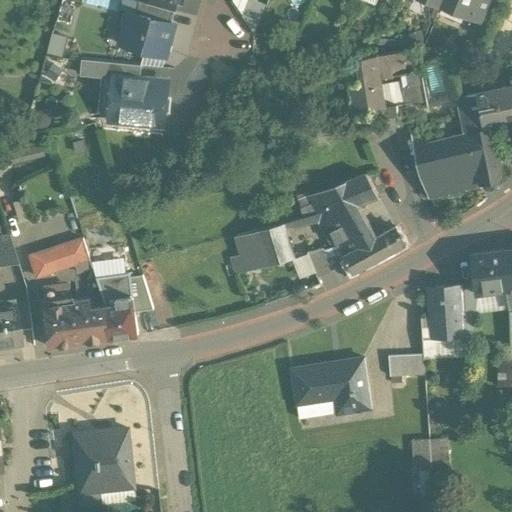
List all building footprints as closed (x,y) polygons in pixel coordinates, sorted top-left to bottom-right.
[(175,0),(150,0),(149,4),(172,11),(175,0)] [(268,0),(247,0),(243,9),(261,17),(268,0)] [(441,0),(440,6),(467,17),(471,7),(474,0),(441,0)] [(489,0),(474,0),(471,7),(484,12),(489,0)] [(149,4),(138,1),(135,13),(150,17),(150,18),(169,23),(172,11),(149,4)] [(135,13),(131,12),(122,44),(144,51),(145,50),(165,55),(169,43),(168,43),(173,24),(169,23),(150,18),(150,17),(135,13)] [(419,47),(375,54),(379,79),(415,72),(424,71),(422,62),(419,47)] [(375,54),(358,57),(361,81),(352,82),(356,111),(383,107),(383,105),(379,79),(375,54)] [(451,54),(422,62),(424,71),(426,83),(426,85),(425,86),(427,97),(435,96),(435,100),(441,99),(453,96),(460,95),(461,95),(454,64),(451,54)] [(141,65),(81,59),(80,74),(113,77),(113,75),(140,77),(141,65)] [(339,59),(332,60),(334,71),(341,70),(339,59)] [(424,71),(415,72),(417,85),(426,83),(424,71)] [(140,77),(113,75),(113,77),(108,120),(163,126),(168,80),(140,77)] [(417,85),(410,86),(412,100),(427,97),(425,86),(426,85),(426,83),(417,85)] [(511,86),(477,93),(483,126),(490,125),(511,120),(511,86)] [(477,93),(462,96),(461,95),(460,95),(462,104),(467,128),(468,129),(483,126),(477,93)] [(460,95),(453,96),(455,105),(462,104),(460,95)] [(412,100),(395,103),(397,122),(437,117),(436,106),(435,100),(435,96),(412,100)] [(395,103),(383,105),(383,107),(386,124),(397,122),(395,103)] [(483,126),(468,129),(469,134),(474,160),(480,185),(503,179),(502,174),(498,160),(494,139),(493,134),(490,125),(483,126)] [(414,148),(420,172),(474,160),(469,134),(464,135),(432,143),(414,148)] [(412,141),(414,148),(432,143),(430,136),(412,141)] [(0,151),(0,164),(44,154),(41,142),(0,151)] [(511,156),(498,160),(502,174),(511,172),(511,156)] [(474,160),(420,172),(430,198),(480,185),(474,160)] [(367,173),(311,194),(318,212),(330,209),(332,214),(379,197),(367,173)] [(378,236),(360,208),(333,217),(334,219),(324,224),(328,232),(332,230),(335,236),(325,241),(329,249),(355,235),(361,246),(378,236)] [(285,222),(235,237),(241,256),(229,259),(234,276),(292,258),(295,257),(285,222)] [(361,246),(343,256),(349,267),(352,272),(404,244),(395,226),(378,236),(361,246)] [(0,266),(18,264),(8,235),(0,236),(0,266)] [(313,264),(343,256),(361,246),(355,235),(329,249),(326,251),(323,247),(309,251),(309,252),(313,264)] [(83,238),(29,256),(35,277),(76,263),(90,259),(83,238)] [(511,249),(503,251),(508,288),(510,307),(511,306),(511,249)] [(503,251),(472,255),(476,284),(477,292),(508,288),(503,251)] [(313,264),(309,252),(295,257),(292,258),(300,277),(320,270),(322,276),(349,267),(343,256),(313,264)] [(90,259),(76,263),(79,273),(93,268),(90,259)] [(96,277),(106,305),(107,306),(118,305),(117,298),(133,296),(130,277),(130,274),(96,277)] [(142,276),(130,277),(133,296),(134,312),(154,310),(142,276)] [(476,284),(460,285),(464,323),(465,334),(452,335),(433,336),(431,318),(420,317),(423,355),(423,360),(471,358),(477,292),(476,284)] [(460,285),(434,288),(436,299),(430,299),(431,318),(433,336),(452,335),(451,324),(464,323),(460,285)] [(69,296),(40,300),(46,345),(83,341),(78,300),(70,301),(69,296)] [(133,296),(117,298),(118,305),(107,306),(110,338),(137,334),(134,312),(133,296)] [(106,305),(90,307),(89,298),(78,300),(83,341),(110,338),(107,306),(106,305)] [(15,303),(0,305),(0,343),(21,340),(19,328),(15,305),(15,303)] [(29,303),(15,305),(19,328),(32,326),(29,303)] [(511,399),(511,306),(510,307),(511,323),(511,366),(501,367),(505,400),(511,399)] [(423,360),(423,355),(387,358),(389,379),(425,376),(423,360)] [(364,356),(292,367),(297,403),(336,397),(339,412),(372,407),(364,356)] [(336,397),(297,403),(300,418),(339,412),(336,397)] [(127,428),(72,434),(77,488),(133,483),(127,428)] [(430,439),(432,467),(450,466),(448,438),(430,439)] [(427,442),(413,443),(415,470),(429,469),(427,442)] [(133,483),(77,488),(79,507),(135,502),(133,483)]
